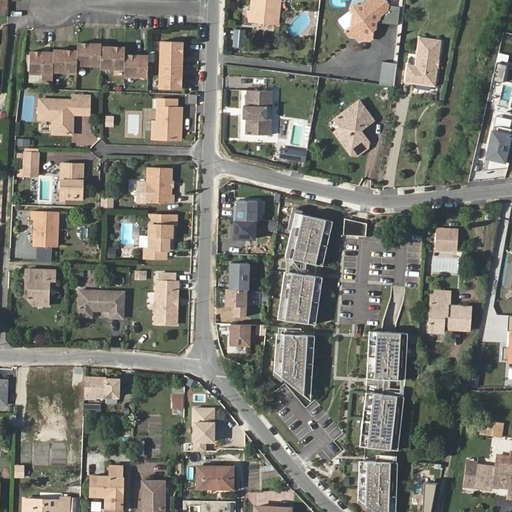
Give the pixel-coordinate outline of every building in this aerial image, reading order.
[(0,0),(0,15),(8,16),(8,0),(0,0)] [(253,0),(250,28),(277,31),(280,0),(253,0)] [(356,40),(366,41),(367,31),(370,31),(370,23),(374,21),(375,17),(384,10),(384,3),(381,0),(363,0),(354,8),(349,8),(332,22),(340,36),(347,36),(351,42),(356,40)] [(233,36),(234,26),(226,25),(223,41),(231,43),(232,35),(233,36)] [(246,48),(246,29),(234,29),(234,48),(246,48)] [(161,61),(177,61),(178,52),(183,52),(183,36),(162,36),(161,61)] [(438,42),(415,38),(410,68),(403,67),(400,84),(430,89),(434,68),(435,63),(438,42)] [(76,64),(99,64),(100,50),(100,46),(92,46),(92,41),(76,41),(76,50),(76,64)] [(99,66),(123,67),(123,52),(123,45),(110,45),(110,50),(100,50),(99,64),(99,66)] [(52,71),(75,72),(76,64),(76,50),(62,50),(62,55),(53,55),(52,57),(52,71)] [(29,74),(52,75),(52,71),(52,57),(45,57),(45,52),(30,51),(29,74)] [(146,75),(147,61),(147,58),(141,58),(141,53),(123,52),(123,67),(123,74),(146,75)] [(177,69),(177,61),(161,61),(160,84),(182,84),(182,69),(177,69)] [(507,65),(496,62),(492,81),(501,83),(504,81),(507,65)] [(241,100),(241,115),(245,115),(244,127),(269,128),(269,118),(263,118),(264,101),(270,101),(270,86),(246,84),(245,100),(241,100)] [(197,99),(198,90),(187,90),(187,99),(197,99)] [(73,110),(89,110),(89,95),(73,95),(72,101),(40,100),(39,119),(53,119),(52,132),(73,133),(73,120),(70,117),(70,114),(73,114),(73,110)] [(179,123),(179,106),(176,106),(176,98),(158,97),(157,121),(157,137),(176,137),(176,122),(179,123)] [(350,125),(353,129),(368,118),(353,98),(348,101),(360,118),(350,125)] [(341,125),(336,129),(331,133),(349,157),(357,151),(359,138),(353,129),(350,125),(360,118),(348,101),(333,113),(341,125)] [(327,117),(336,129),(341,125),(333,113),(327,117)] [(499,126),(493,126),(483,170),(507,167),(511,149),(507,148),(511,128),(499,126)] [(19,138),(18,145),(29,147),(30,140),(19,138)] [(291,158),(292,153),(277,150),(276,156),(291,158)] [(38,154),(25,153),(25,168),(38,168),(38,154)] [(83,196),(83,162),(62,162),(61,188),(66,188),(66,196),(83,196)] [(173,183),(173,176),(174,164),(150,163),(150,198),(176,198),(176,190),(173,190),(173,183)] [(38,177),(38,168),(25,168),(25,177),(38,177)] [(114,194),(104,194),(104,203),(114,203),(114,194)] [(233,220),(254,221),(255,201),(236,200),(236,206),(235,212),(233,212),(233,220)] [(288,230),(293,231),(297,212),(303,213),(303,211),(293,208),(288,230)] [(36,225),(36,232),(36,245),(59,245),(60,210),(34,209),(34,218),(36,218),(36,225)] [(175,230),(175,218),(176,210),(153,209),(152,243),(148,243),(148,252),(164,253),(164,243),(169,244),(170,244),(171,230),(175,230)] [(287,256),(323,265),(334,220),(303,213),(297,212),(293,231),(287,256)] [(367,223),(344,218),(343,235),(366,237),(367,223)] [(254,221),(233,220),(232,239),(253,240),(254,221)] [(277,231),(277,220),(262,220),(262,230),(277,231)] [(457,231),(438,229),(437,248),(456,249),(457,231)] [(118,246),(110,246),(109,254),(117,254),(118,246)] [(248,264),(229,264),(228,291),(246,291),(247,291),(248,264)] [(51,303),(52,278),(57,278),(57,268),(29,267),(29,293),(38,303),(51,303)] [(180,295),(182,295),(183,277),(178,277),(178,269),(163,269),(163,277),(158,277),(158,289),(162,293),(161,303),(158,306),(158,320),(182,320),(182,301),(180,300),(180,295)] [(278,318),(315,324),(323,277),(285,270),(278,318)] [(128,286),(91,286),(91,294),(83,294),(83,313),(96,314),(96,308),(113,308),(113,313),(127,313),(128,286)] [(152,306),(158,306),(161,303),(162,293),(158,289),(152,289),(152,306)] [(245,318),(246,291),(228,291),(225,290),(224,307),(232,308),(232,318),(245,318)] [(263,290),(253,290),(252,304),(262,305),(263,290)] [(432,320),(428,319),(427,332),(442,333),(443,325),(448,325),(447,329),(469,331),(470,307),(448,305),(448,292),(430,290),(429,304),(433,304),(432,320)] [(248,348),(249,327),(230,326),(230,347),(248,348)] [(368,330),(365,377),(403,380),(406,333),(388,331),(368,330)] [(310,400),(315,335),(277,332),(274,370),(310,400)] [(101,379),(83,378),(82,396),(116,397),(117,380),(104,379),(104,381),(101,381),(101,379)] [(0,405),(7,406),(9,382),(0,381),(0,405)] [(183,387),(172,387),(172,408),(183,408),(183,387)] [(402,396),(364,391),(357,444),(395,449),(402,396)] [(99,405),(85,404),(85,414),(98,414),(99,405)] [(212,410),(194,410),(194,452),(205,452),(205,442),(214,443),(214,430),(212,428),(212,424),(214,424),(214,411),(212,410)] [(494,421),(493,436),(503,436),(504,422),(494,421)] [(353,496),(372,511),(390,511),(393,461),(355,459),(353,496)] [(511,463),(499,462),(499,466),(466,462),(462,486),(474,488),(491,490),(492,486),(506,488),(506,490),(511,490),(511,463)] [(105,511),(119,511),(121,511),(122,466),(109,466),(109,476),(90,476),(90,496),(105,497),(105,511)] [(197,467),(197,488),(232,489),(233,467),(197,467)] [(141,511),(163,511),(164,482),(142,482),(141,511)] [(68,511),(69,498),(60,498),(60,501),(25,500),(24,511),(68,511)]
